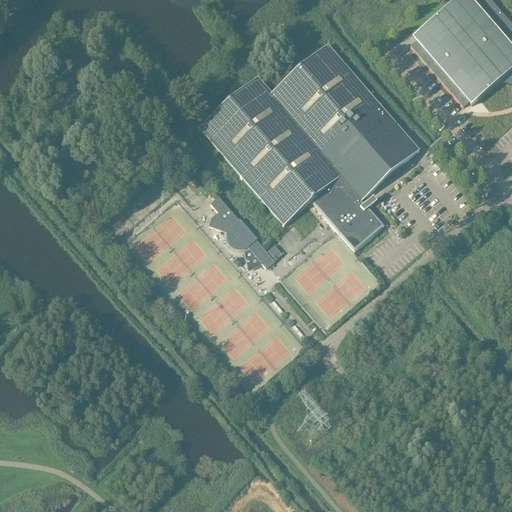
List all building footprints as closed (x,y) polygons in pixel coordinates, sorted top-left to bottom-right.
[(511,28),(487,0),(465,0),(465,1),(464,0),(459,0),(413,40),(416,43),(409,49),(462,110),(469,105),(471,108),(500,83),(504,85),(508,87),(511,88),(511,87),(511,28)] [(361,203),(418,154),(377,106),(327,48),(271,97),(257,80),(198,132),(283,229),(310,206),(324,221),(327,225),(324,228),(327,232),(330,229),(353,256),(384,229),(361,203)] [(190,189),(197,183),(191,175),(183,182),(190,189)] [(487,195),(491,191),(487,186),(483,190),(487,195)] [(265,271),(274,264),(259,247),(218,200),(209,207),(217,216),(215,218),(213,220),(211,223),(209,226),(208,228),(208,229),(227,236),(226,240),(227,243),(228,247),(230,249),(233,251),(236,253),(240,253),(243,252),(246,250),(249,252),(261,267),(265,271)] [(272,249),(267,254),(275,263),(280,258),(281,257),(274,248),(272,249)] [(257,270),(261,267),(249,252),(248,253),(246,255),(243,256),(248,274),(253,272),(255,271),(257,270)]
